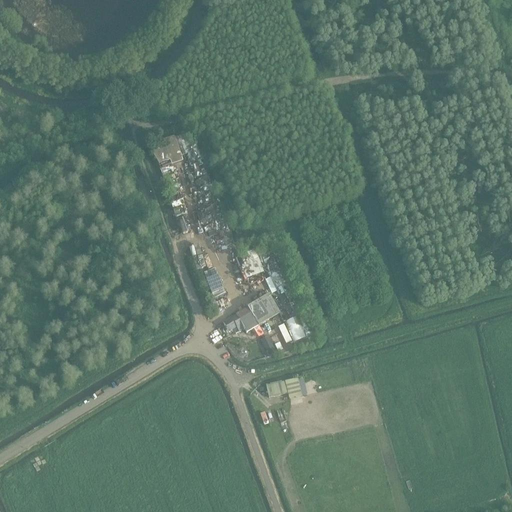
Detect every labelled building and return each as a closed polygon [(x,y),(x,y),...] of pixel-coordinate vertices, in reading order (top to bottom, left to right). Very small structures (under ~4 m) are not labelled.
[(157,166),(171,162),(172,165),(183,162),(176,137),(151,144),(157,166)] [(258,251),(245,254),(247,265),(242,266),(245,278),(262,275),(258,251)] [(215,271),(204,275),(211,295),(223,291),(215,271)] [(291,282),(281,287),(294,311),(288,320),(285,321),(294,343),(295,342),(296,346),(315,339),(291,282)] [(236,316),(223,324),(228,333),(233,330),(236,334),(239,332),(239,333),(244,330),(246,334),(258,327),(279,314),(268,296),(247,309),(236,316)] [(268,337),(260,341),(268,358),(276,355),(268,337)] [(301,396),(296,378),(266,386),(269,399),(287,394),(289,399),(301,396)]
